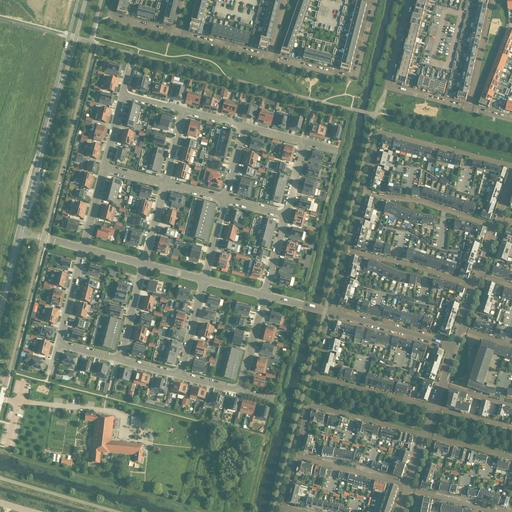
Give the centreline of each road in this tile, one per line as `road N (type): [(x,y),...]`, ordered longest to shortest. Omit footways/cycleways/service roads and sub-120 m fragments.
road 1 (residential): [(511,166),(381,131),(365,191)]
road 2 (residential): [(434,408),(318,378),(332,312)]
road 3 (residential): [(408,0),(386,87),(468,108)]
road 4 (residential): [(425,434),(311,405),(296,455)]
road 5 (tertiary): [(45,133),(85,0)]
road 6 (tertiary): [(77,0),(45,133)]
road 7 (residential): [(365,191),(494,227)]
road 8 (residential): [(474,286),(350,251)]
road 9 (residential): [(453,345),(332,312)]
